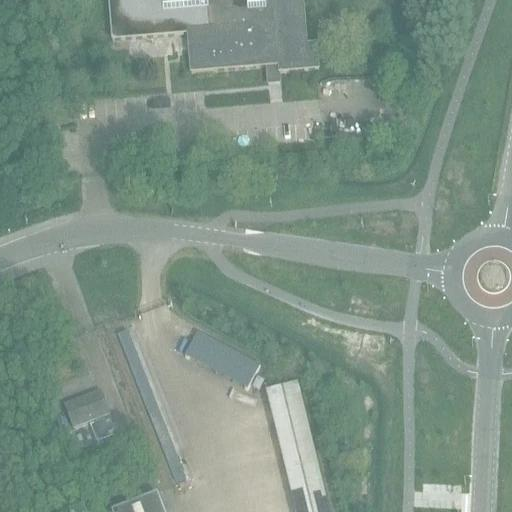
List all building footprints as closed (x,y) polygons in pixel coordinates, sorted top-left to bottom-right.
[(107,0),(112,43),(187,36),(190,75),(265,69),(266,76),(318,72),(316,47),(306,47),(302,0),(107,0)] [(49,55),(41,58),(56,105),(64,102),(49,55)] [(328,511),(298,387),(267,394),(295,511),(328,511)] [(73,433),(108,419),(98,395),(63,408),(73,433)] [(163,511),(158,496),(115,511),(163,511)]
